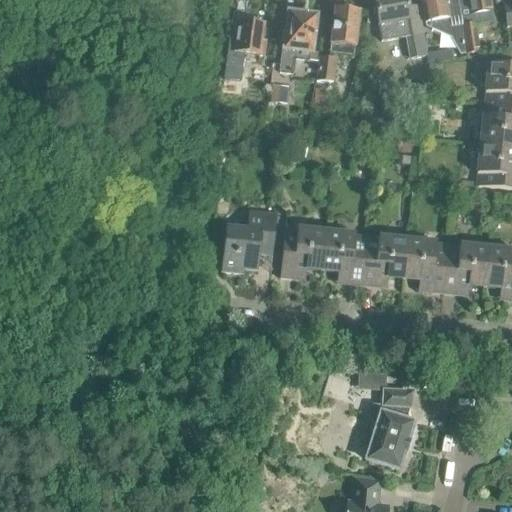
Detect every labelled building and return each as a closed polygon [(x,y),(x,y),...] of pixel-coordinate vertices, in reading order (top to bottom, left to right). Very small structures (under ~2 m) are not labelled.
[(404,0),(371,0),(375,26),(375,27),(377,42),(404,38),(408,61),(427,57),(423,37),(421,37),(416,6),(406,8),(404,0)] [(418,0),(424,29),(450,40),(459,56),(465,55),(457,0),(418,0)] [(457,0),(465,55),(479,53),(472,13),(490,11),(488,0),(457,0)] [(511,0),(501,0),(505,28),(511,27),(511,0)] [(353,50),(358,14),(334,11),(329,45),(330,45),(328,61),(319,59),(315,83),(331,85),(335,55),(351,58),(352,50),(353,50)] [(283,35),(278,74),(292,76),(293,63),(308,65),(314,19),(289,15),(286,35),(283,35)] [(227,40),(223,70),(225,70),(234,72),(241,72),(242,70),(244,55),(262,58),(264,44),(260,43),(263,26),(239,23),(239,26),(237,41),(227,40)] [(451,51),(438,52),(440,63),(452,61),(451,51)] [(485,105),(511,107),(511,67),(508,67),(510,55),(468,57),(471,63),(487,65),(484,94),(486,94),(485,105)] [(270,87),(268,104),(276,105),(278,88),(270,87)] [(315,90),(314,93),(312,110),(320,111),(321,107),(322,107),(323,100),(322,100),(323,92),(315,90)] [(481,117),(478,145),(511,148),(511,107),(485,105),(484,117),(481,117)] [(306,159),(308,143),(294,142),(293,159),(306,159)] [(511,148),(478,145),(474,184),(460,182),(459,191),(476,193),(476,187),(511,190),(511,148)] [(353,160),(366,161),(367,151),(354,149),(353,160)] [(411,159),(398,157),(397,165),(410,167),(411,159)] [(463,202),(467,199),(467,193),(458,192),(457,201),(463,202)] [(509,217),(510,212),(507,208),(502,208),(498,211),(498,216),(500,220),(505,220),(509,217)] [(224,229),(219,272),(241,275),(242,269),(255,271),(258,247),(271,249),(275,217),(248,213),(246,231),(224,229)] [(295,231),(283,230),(277,278),(290,280),(292,268),(320,271),(324,232),(295,229),(295,231)] [(355,235),(324,232),(320,271),(348,275),(347,286),(359,287),(364,239),(355,238),(355,235)] [(377,240),(364,239),(359,287),(371,288),(373,277),(401,280),(405,241),(377,238),(377,240)] [(405,241),(401,280),(429,283),(427,294),(440,296),(445,248),(434,247),(435,244),(405,241)] [(458,249),(445,248),(440,296),(453,297),(454,286),(482,289),(487,250),(458,246),(458,249)] [(511,252),(487,250),(482,289),(510,292),(509,302),(511,302),(511,252)] [(360,370),(359,386),(387,387),(388,371),(360,370)] [(370,445),(365,461),(397,471),(411,424),(404,422),(408,408),(409,394),(383,392),(382,405),(374,431),(370,430),(367,431),(364,433),(363,437),(363,441),(366,443),(370,445)] [(343,511),(386,511),(387,509),(372,507),(373,501),(375,501),(377,483),(352,480),(349,504),(345,504),(343,511)]
